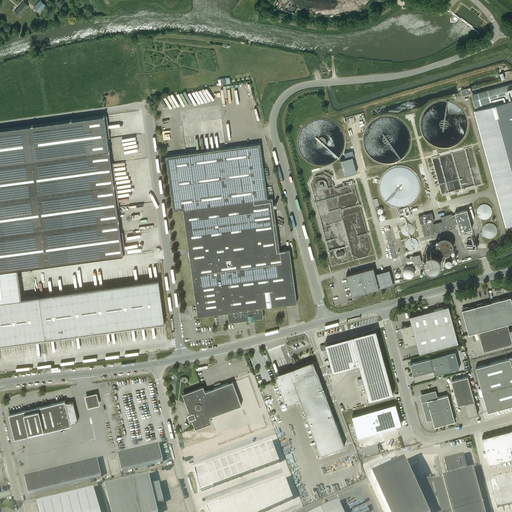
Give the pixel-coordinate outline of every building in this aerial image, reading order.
[(46,5),(41,0),(34,7),(39,12),(46,5)] [(24,2),(15,12),(19,17),(28,6),(24,2)] [(249,88),(246,89),(249,103),(252,102),(253,105),(250,105),(253,117),(257,116),(258,119),(260,119),(252,82),(248,83),(249,88)] [(511,83),(510,84),(471,94),(475,109),(474,109),(506,225),(510,223),(511,222),(511,83)] [(158,87),(143,88),(143,99),(153,99),(152,94),(159,94),(158,87)] [(210,88),(202,90),(204,97),(209,95),(211,101),(214,100),(210,88)] [(472,93),(470,88),(461,90),(462,96),(472,93)] [(0,344),(164,322),(159,279),(22,298),(18,269),(123,254),(105,115),(0,128),(0,344)] [(260,143),(166,156),(173,211),(183,209),(198,316),(228,312),(229,322),(249,319),(249,321),(254,320),(254,319),(264,317),(262,307),(297,303),(290,249),(280,250),(273,197),(268,198),(260,143)] [(356,156),(344,158),(347,174),(359,171),(356,156)] [(381,173),(379,177),(378,180),(378,183),(378,185),(378,188),(379,191),(379,192),(380,195),(382,198),(383,199),(385,201),(388,203),(391,204),(393,205),(396,205),(398,206),(401,205),(404,205),(407,204),(408,203),(411,201),(413,199),(414,198),(416,196),(417,193),(418,192),(419,189),(419,186),(419,182),(419,181),(418,178),(417,175),(415,173),(413,170),(411,168),(408,167),(406,165),(403,164),(400,164),(396,164),(395,164),(392,165),(389,166),(388,167),(385,169),(383,171),(381,173)] [(477,211),(476,212),(477,213),(477,214),(477,215),(478,216),(478,217),(479,217),(479,218),(480,218),(480,219),(481,219),(482,219),(482,220),(483,220),(484,220),(485,220),(486,220),(487,219),(488,219),(489,218),(490,217),(491,216),(491,215),(492,215),(492,214),(492,213),(492,212),(492,211),(492,210),(491,209),(491,208),(490,207),(490,206),(489,206),(488,206),(488,205),(487,205),(486,205),(486,204),(485,204),(484,204),(483,204),(482,205),(481,205),(480,206),(479,206),(478,207),(478,208),(477,208),(477,209),(477,210),(477,211)] [(399,209),(398,209),(399,211),(399,214),(403,213),(403,214),(404,216),(405,216),(409,215),(410,214),(410,213),(409,212),(409,211),(408,207),(399,209)] [(458,224),(460,231),(472,228),(467,210),(455,213),(455,214),(452,215),(451,214),(441,217),(442,221),(433,224),(433,221),(434,221),(432,213),(419,216),(421,224),(424,236),(455,227),(454,225),(458,224)] [(482,230),(482,231),(482,232),(482,233),(482,234),(483,235),(483,236),(484,236),(484,237),(485,237),(485,238),(486,238),(487,238),(488,239),(489,239),(490,239),(491,238),(492,238),(493,238),(494,237),(495,236),(496,235),(497,234),(497,233),(497,232),(497,231),(497,230),(497,229),(497,228),(496,227),(496,226),(495,226),(495,225),(494,225),(493,224),(492,224),(491,223),(490,223),(489,223),(488,223),(487,223),(486,224),(485,224),(484,225),(483,226),(483,227),(482,228),(482,229),(482,230)] [(427,271),(449,266),(448,259),(449,259),(448,252),(459,249),(456,236),(439,240),(440,247),(435,248),(431,249),(431,251),(428,252),(429,255),(426,256),(427,261),(425,262),(427,271)] [(412,256),(409,257),(410,260),(413,259),(414,265),(421,263),(419,254),(412,256)] [(403,267),(404,277),(416,276),(415,266),(403,267)] [(351,273),(346,274),(352,296),(379,288),(380,288),(393,284),(389,270),(376,273),(375,274),(373,267),(351,273)] [(469,334),(478,331),(508,323),(511,322),(511,301),(511,296),(462,310),(469,334)] [(443,307),(438,308),(443,323),(452,320),(449,306),(443,307)] [(434,309),(429,311),(433,326),(443,323),(438,308),(434,309)] [(402,334),(433,326),(429,311),(409,316),(411,324),(402,327),(401,329),(402,334)] [(419,353),(459,343),(452,320),(443,323),(433,326),(402,334),(405,344),(407,345),(416,342),(419,353)] [(511,328),(509,329),(508,323),(478,331),(484,351),(511,343),(511,328)] [(346,337),(325,343),(333,372),(359,364),(368,400),(393,393),(376,329),(351,336),(351,337),(347,338),(346,337)] [(447,353),(410,363),(413,375),(433,370),(435,375),(451,370),(459,368),(455,351),(447,353)] [(511,357),(476,367),(482,389),(511,380),(511,357)] [(290,372),(276,377),(277,380),(286,404),(300,398),(321,455),(344,446),(336,422),(329,403),(313,361),(297,367),(299,372),(291,375),(290,372)] [(203,387),(184,394),(196,427),(210,422),(218,444),(267,426),(257,399),(249,375),(204,392),(203,387)] [(478,414),(468,376),(451,381),(458,405),(464,403),(468,417),(478,414)] [(511,404),(511,380),(482,389),(488,411),(511,404)] [(99,392),(87,395),(90,407),(102,404),(99,392)] [(455,421),(448,394),(427,400),(434,427),(455,421)] [(65,401),(9,414),(15,438),(15,439),(71,425),(70,422),(72,421),(72,422),(78,421),(73,401),(67,403),(68,403),(66,404),(65,401)] [(395,403),(395,404),(352,416),(358,437),(400,426),(399,425),(401,423),(396,403),(395,403)] [(511,429),(482,438),(489,465),(511,458),(511,429)] [(272,442),(265,445),(269,455),(275,452),(272,442)] [(117,454),(122,472),(163,462),(158,444),(117,454)] [(265,445),(258,447),(262,457),(269,455),(265,445)] [(258,447),(252,449),(256,460),(262,457),(258,447)] [(377,447),(362,451),(364,457),(378,453),(377,447)] [(252,449),(245,452),(249,462),(256,460),(252,449)] [(245,452),(239,454),(242,465),(249,462),(245,452)] [(275,452),(269,455),(273,465),(279,463),(275,452)] [(239,454),(232,457),(236,467),(242,465),(239,454)] [(269,455),(262,457),(266,468),(273,465),(269,455)] [(484,511),(473,469),(467,470),(463,456),(444,461),(448,476),(442,477),(443,479),(436,480),(430,480),(424,480),(417,479),(413,481),(404,461),(371,476),(387,511),(484,511)] [(232,457),(225,459),(229,469),(236,467),(232,457)] [(262,457),(256,460),(259,470),(266,468),(262,457)] [(101,477),(97,459),(24,477),(28,494),(101,477)] [(225,459),(219,462),(223,472),(229,469),(225,459)] [(256,460),(249,462),(253,473),(259,470),(256,460)] [(219,462),(212,464),(216,474),(223,472),(219,462)] [(249,462),(242,465),(246,475),(253,473),(249,462)] [(212,464),(206,466),(210,477),(216,474),(212,464)] [(242,465),(236,467),(240,478),(246,475),(242,465)] [(206,466),(195,471),(198,481),(210,477),(206,466)] [(236,467),(229,469),(233,480),(240,478),(236,467)] [(229,469),(223,472),(227,482),(233,480),(229,469)] [(223,472),(216,474),(220,485),(227,482),(223,472)] [(216,474),(210,477),(213,487),(220,485),(216,474)] [(151,485),(149,476),(105,486),(111,511),(157,511),(156,505),(164,503),(159,484),(151,485)] [(507,476),(501,478),(505,491),(511,490),(507,476)] [(210,477),(198,481),(202,492),(213,487),(210,477)] [(501,478),(495,480),(499,493),(505,491),(501,478)] [(285,479),(278,481),(282,492),(289,490),(285,479)] [(495,480),(489,481),(493,495),(499,493),(495,480)] [(278,481),(272,484),(276,494),(282,492),(278,481)] [(272,484),(265,486),(269,497),(276,494),(272,484)] [(265,486),(259,489),(263,499),(269,497),(265,486)] [(99,511),(93,489),(37,503),(39,511),(99,511)] [(259,489),(252,491),(256,502),(263,499),(259,489)] [(289,490),(282,492),(286,503),(293,500),(289,490)] [(252,491),(246,494),(250,504),(256,502),(252,491)] [(505,491),(499,493),(503,507),(508,505),(505,491)] [(282,492),(276,494),(280,505),(286,503),(282,492)] [(499,493),(493,495),(497,508),(503,507),(499,493)] [(246,494),(239,496),(243,507),(250,504),(246,494)] [(276,494),(269,497),(273,508),(280,505),(276,494)] [(239,496),(233,498),(236,509),(243,507),(239,496)] [(269,497),(263,499),(267,511),(273,508),(269,497)] [(233,498),(226,501),(230,511),(236,509),(233,498)] [(263,499),(256,502),(259,511),(265,511),(267,511),(263,499)] [(226,501),(219,503),(222,511),(228,511),(230,511),(226,501)] [(259,511),(256,502),(250,504),(252,511),(259,511)] [(316,511),(342,511),(338,502),(316,511)] [(222,511),(219,503),(208,508),(209,511),(222,511)]
